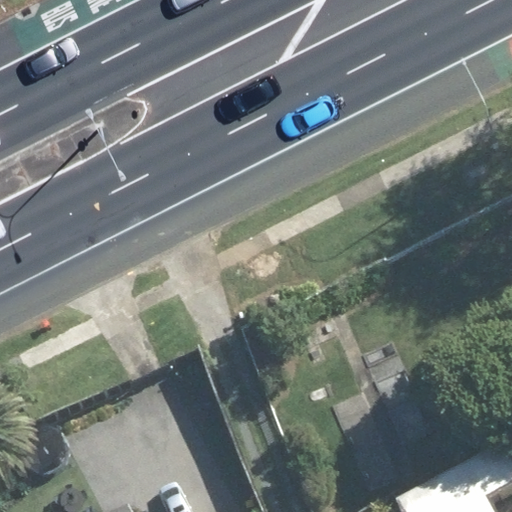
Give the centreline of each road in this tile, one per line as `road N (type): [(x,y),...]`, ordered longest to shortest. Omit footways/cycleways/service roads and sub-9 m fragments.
road 1 (primary): [(511,3),(0,267)]
road 2 (primary): [(0,101),(198,0)]
